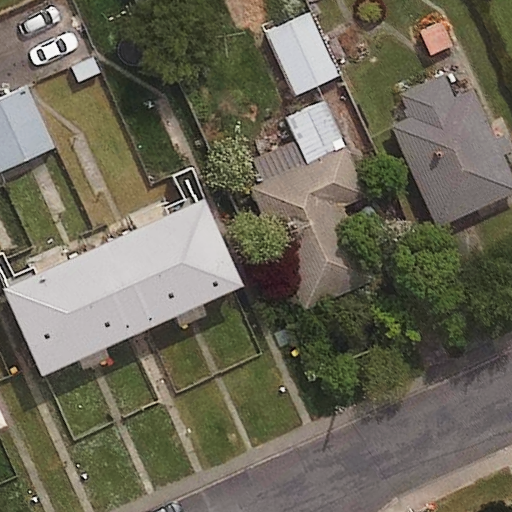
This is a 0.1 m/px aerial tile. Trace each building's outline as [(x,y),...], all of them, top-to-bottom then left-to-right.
[(333,66),(305,5),(261,25),(289,86),(333,66)] [(511,179),(457,59),(396,87),(404,107),(381,117),(427,217),(511,179)] [(0,160),(46,139),(18,80),(0,88),(0,160)] [(363,189),(322,89),(279,106),(290,134),(238,155),(297,299),(366,271),(338,200),(363,189)] [(104,353),(98,338),(165,308),(171,323),(204,308),(197,293),(228,279),(184,182),(0,264),(0,305),(28,369),(67,351),(74,366),(104,353)]
